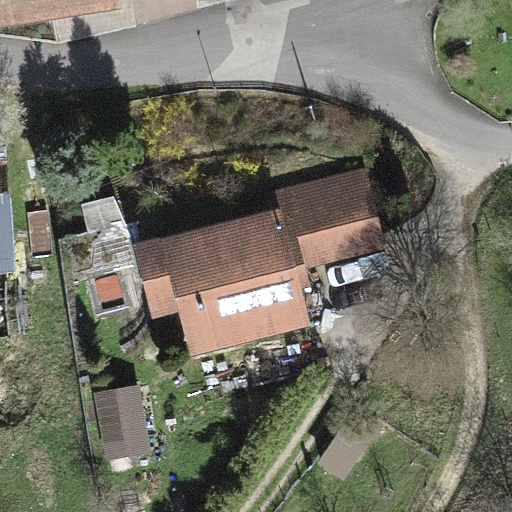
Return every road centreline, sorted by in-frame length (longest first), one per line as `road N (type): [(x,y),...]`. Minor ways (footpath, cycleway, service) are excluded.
road 1 (track): [(464,141),(455,198),(479,364),(471,425),(424,511)]
road 2 (track): [(455,198),(253,511)]
road 3 (residential): [(0,66),(68,74),(273,35)]
road 4 (residential): [(273,35),(381,78),(464,141),(511,140)]
